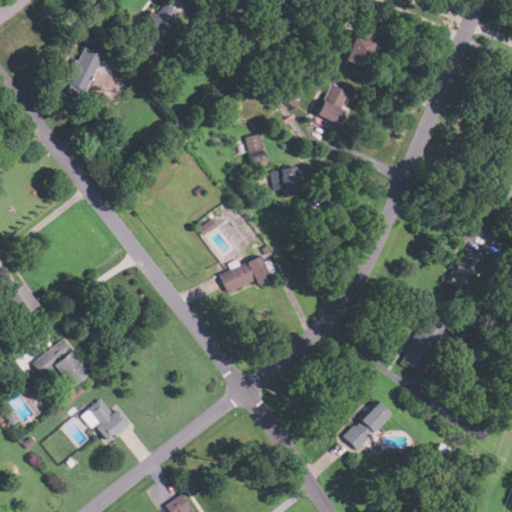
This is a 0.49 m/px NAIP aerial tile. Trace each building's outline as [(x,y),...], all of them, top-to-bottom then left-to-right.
[(174,11),(160,3),(153,14),(146,10),(128,40),(149,53),(174,11)] [(365,66),(375,25),(354,20),(344,61),(365,66)] [(60,89),(78,97),(97,55),(78,47),(60,89)] [(332,125),(347,93),(328,84),(312,115),(332,125)] [(260,148),(257,134),(242,138),(246,151),(260,148)] [(267,171),(273,196),(296,191),(290,166),(267,171)] [(487,200),(503,208),(511,190),(511,172),(503,168),(487,200)] [(462,292),(478,259),(459,249),(443,282),(462,292)] [(219,280),(233,297),(265,270),(251,253),(219,280)] [(0,266),(0,300),(11,318),(32,304),(5,263),(0,266)] [(398,359),(416,369),(442,324),(424,314),(398,359)] [(28,362),(38,376),(51,366),(65,386),(83,373),(58,339),(28,362)] [(125,424),(114,408),(108,412),(98,398),(79,411),(100,442),(125,424)] [(387,414),(373,400),(339,434),(352,448),(387,414)] [(166,511),(189,511),(178,494),(161,504),(166,511)]
